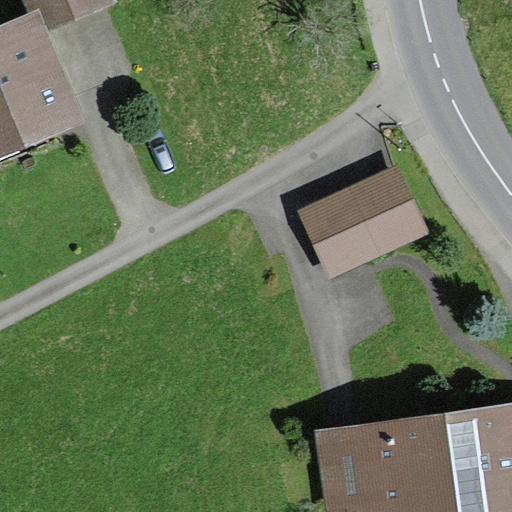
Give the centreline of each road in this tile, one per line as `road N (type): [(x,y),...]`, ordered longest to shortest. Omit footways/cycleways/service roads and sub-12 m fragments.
road 1 (track): [(0,311),(443,72)]
road 2 (tertiary): [(420,0),(443,72),(511,181)]
